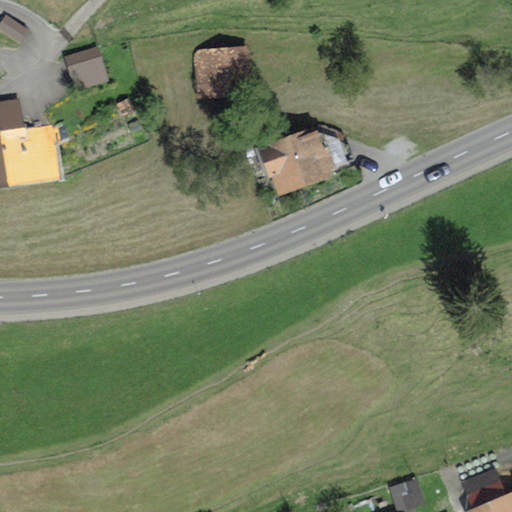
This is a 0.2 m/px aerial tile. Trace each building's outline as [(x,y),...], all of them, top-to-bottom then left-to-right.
[(28,30),(6,15),(0,24),(0,29),(20,42),(28,30)] [(77,89),(107,80),(97,49),(67,58),(77,89)] [(244,88),(242,54),(198,56),(200,90),(244,88)] [(51,170),(57,170),(54,147),(39,149),(40,132),(18,131),(15,105),(0,108),(0,126),(5,128),(11,177),(52,173),(51,170)] [(0,126),(0,177),(11,177),(5,128),(0,126)] [(315,134),(291,143),(286,131),(261,140),(278,187),(349,161),(343,144),(315,134)] [(427,502),(419,479),(404,484),(403,481),(390,486),(398,511),(413,511),(417,511),(415,506),(427,502)] [(511,511),(511,500),(505,504),(500,491),(475,500),(479,511),(511,511)]
